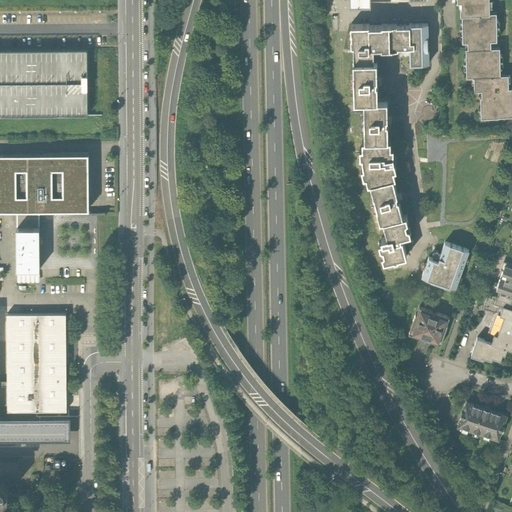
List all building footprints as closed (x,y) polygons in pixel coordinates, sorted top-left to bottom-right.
[(462,0),(462,1),(468,1),(469,15),(495,15),(494,0),(462,0)] [(504,50),(496,50),(496,45),(503,45),(502,14),(495,15),(469,15),(470,51),(471,79),(477,78),(504,78),(504,50)] [(409,22),(409,23),(397,23),(396,22),(388,22),(389,47),(398,47),(398,45),(402,45),(402,48),(401,49),(403,51),(405,53),(407,52),(409,52),(410,62),(428,61),(428,53),(427,49),(428,49),(428,34),(427,34),(427,30),(428,30),(428,21),(409,22)] [(353,54),(353,59),(374,59),(373,51),(373,49),(373,46),(381,46),(381,47),(389,47),(388,22),(381,23),(381,24),(369,24),(369,23),(350,23),(350,31),(351,31),(351,35),(350,35),(351,44),(353,44),(353,51),(353,54)] [(0,116),(88,116),(87,49),(0,50),(0,116)] [(377,59),(374,59),(353,59),(352,59),(353,74),(354,86),(353,86),(354,100),(363,100),(377,98),(377,83),(381,83),(381,79),(381,75),(377,75),(377,59)] [(478,93),(484,93),(484,96),(484,118),(511,117),(511,91),(511,92),(511,77),(504,78),(477,78),(478,93)] [(364,125),(364,139),(388,138),(388,119),(387,98),(377,98),(363,100),(363,113),(364,113),(364,125)] [(390,138),(388,138),(364,139),(362,139),(362,146),(359,147),(359,156),(361,156),(363,166),(361,167),(363,176),(366,176),(368,183),(370,182),(393,177),(395,176),(394,169),(396,168),(394,162),(397,161),(396,156),(395,152),(393,153),(393,146),(390,146),(390,138)] [(17,269),(39,269),(39,227),(39,211),(52,211),(55,211),(55,214),(58,214),(61,214),(61,211),(62,211),(74,211),(89,211),(88,154),(51,154),(27,154),(0,154),(0,211),(16,211),(16,227),(17,269)] [(393,177),(370,182),(373,196),(373,195),(376,207),(379,221),(383,220),(402,215),(398,196),(393,177)] [(406,214),(402,215),(383,220),(387,236),(381,237),(382,241),(378,242),(380,248),(382,249),(383,253),(381,255),(383,262),(393,259),(394,260),(398,259),(398,258),(406,256),(403,241),(404,241),(406,242),(407,239),(409,237),(407,236),(407,234),(411,233),(409,227),(407,226),(406,222),(408,220),(406,214)] [(455,287),(468,249),(445,241),(440,254),(438,253),(437,251),(435,252),(432,253),(433,256),(432,257),(428,256),(426,263),(426,264),(424,268),(424,267),(421,275),(431,279),(430,280),(445,285),(445,284),(455,287)] [(505,271),(502,279),(511,282),(511,263),(504,261),(501,270),(505,271)] [(509,293),(507,297),(511,298),(511,282),(502,279),(499,290),(501,291),(509,293)] [(509,293),(501,291),(498,298),(511,302),(511,298),(507,297),(509,293)] [(496,304),(498,298),(488,295),(483,309),(495,314),(486,341),(493,344),(496,336),(499,337),(506,318),(502,316),(505,308),(496,304)] [(511,306),(511,302),(498,298),(496,304),(505,308),(511,309),(511,306)] [(420,307),(410,335),(441,346),(451,318),(435,313),(420,307)] [(493,344),(509,350),(511,350),(511,309),(505,308),(502,316),(506,318),(499,337),(496,336),(493,344)] [(48,314),(6,314),(7,381),(7,387),(7,412),(39,411),(66,411),(65,314),(48,314)] [(506,357),(509,350),(493,344),(486,341),(479,339),(472,357),(482,361),(483,358),(492,361),(493,358),(502,361),(504,356),(506,357)] [(0,441),(34,441),(70,440),(70,419),(0,419),(0,386),(7,387),(7,381),(0,380),(0,441)] [(466,401),(457,428),(500,442),(509,417),(488,409),(466,401)] [(0,502),(2,503),(8,496),(8,487),(1,480),(0,480),(0,502)]
